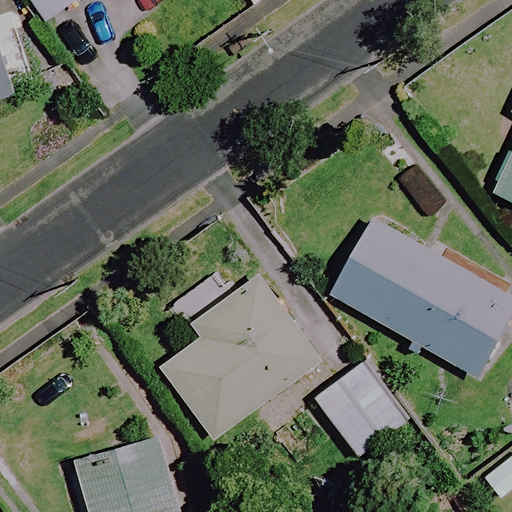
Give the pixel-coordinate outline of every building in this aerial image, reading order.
[(83,0),(28,0),(46,25),(83,0)] [(0,99),(17,94),(0,42),(0,99)] [(511,161),(497,193),(511,200),(511,161)] [(511,325),(511,294),(377,218),(334,294),(482,378),(511,325)] [(324,363),(262,278),(197,324),(207,338),(166,368),(218,440),(324,363)] [(411,422),(366,364),(319,400),(363,458),(411,422)] [(184,511),(168,456),(83,481),(92,511),(184,511)]
